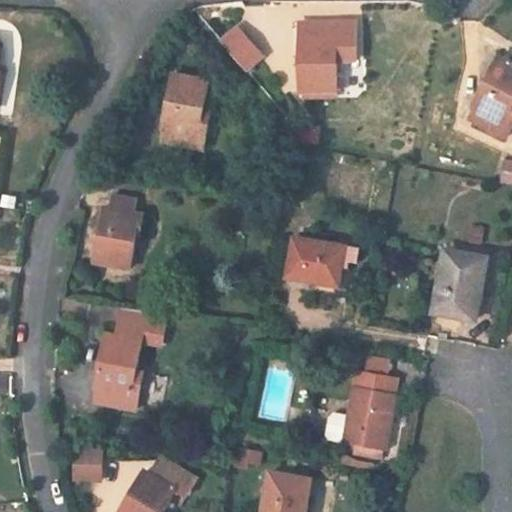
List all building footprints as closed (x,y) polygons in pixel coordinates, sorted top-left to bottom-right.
[(301,93),(338,92),(337,36),(330,36),(330,23),(306,24),(306,45),(300,46),(301,93)] [(248,72),(267,56),(239,24),(220,40),(248,72)] [(511,63),(500,57),(478,100),(481,101),(471,121),(507,139),(511,128),(511,121),(509,120),(511,113),(511,63)] [(210,81),(175,74),(165,121),(168,122),(164,143),(203,151),(206,134),(200,133),(204,111),(210,81)] [(204,111),(200,133),(206,134),(210,113),(204,111)] [(306,125),(295,123),(293,140),(304,142),(306,125)] [(511,184),(511,162),(506,162),(502,182),(511,184)] [(95,263),(131,270),(141,214),(135,213),(138,201),(113,196),(109,217),(104,216),(95,263)] [(361,249),(348,246),(294,238),(288,279),(340,288),(344,268),(350,269),(351,263),(358,264),(361,249)] [(477,321),(488,259),(446,251),(435,313),(477,321)] [(124,308),(123,311),(167,320),(168,317),(124,308)] [(118,336),(108,334),(98,381),(100,381),(96,403),(136,411),(139,393),(133,392),(137,371),(143,341),(162,345),(167,320),(123,311),(118,336)] [(344,443),(387,451),(392,423),(387,422),(389,409),(394,410),(400,378),(357,370),(349,416),(344,443)] [(137,371),(133,392),(139,393),(143,373),(137,371)] [(330,441),(344,443),(349,416),(335,414),(330,417),(327,435),(330,441)] [(76,448),(75,479),(94,480),(95,472),(101,472),(102,449),(76,448)] [(250,462),(261,463),(263,453),(240,449),(237,467),(249,469),(250,462)] [(151,474),(146,470),(121,511),(122,511),(163,511),(177,489),(188,496),(198,479),(162,457),(151,474)] [(313,480),(270,472),(263,511),(299,511),(300,506),(308,507),(313,480)]
